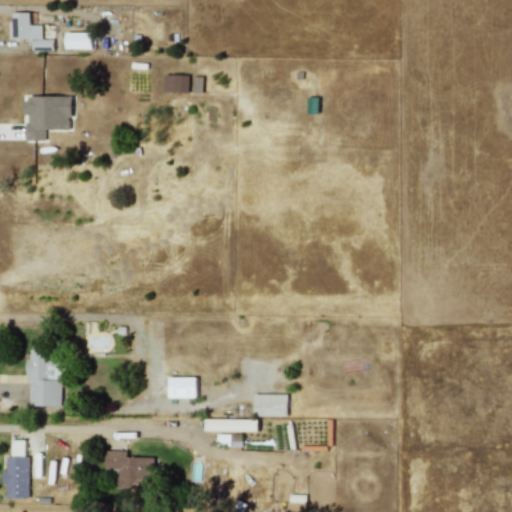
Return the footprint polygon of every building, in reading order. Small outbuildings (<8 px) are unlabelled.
[(30,13),(10,13),(11,40),(32,40),(32,51),(53,50),(53,40),(41,40),(41,25),(30,25),(30,13)] [(92,48),(92,32),(66,33),(66,49),(92,48)] [(163,92),(188,92),(188,75),(163,75),(163,92)] [(45,129),(69,130),(69,117),(72,117),(72,96),(23,95),(23,115),(27,115),(26,140),(45,141),(45,129)] [(30,405),(62,406),(63,357),(50,357),(50,350),(30,349),(30,359),(27,359),(26,381),(30,381),(30,405)] [(196,397),(196,377),(168,378),(169,398),(196,397)] [(253,416),(287,416),(287,394),(254,394),(253,416)] [(258,431),(258,419),(205,419),(205,431),(258,431)] [(5,498),(28,498),(27,440),(11,440),(12,457),(6,457),(7,470),(4,470),(5,498)] [(105,469),(118,469),(117,488),(153,489),(154,457),(126,457),(127,451),(105,450),(105,469)]
